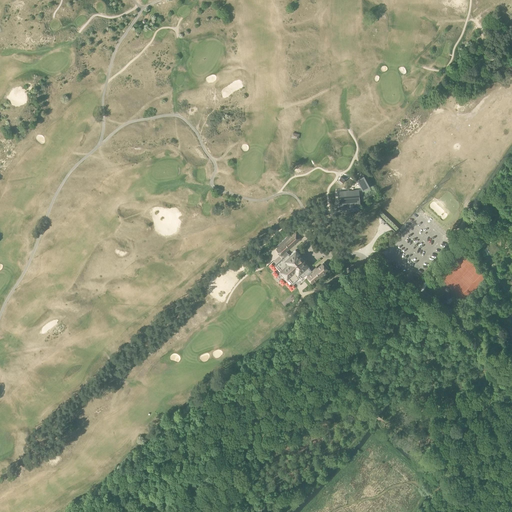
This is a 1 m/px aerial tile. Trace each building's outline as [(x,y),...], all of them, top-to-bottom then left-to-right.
[(357,181),(363,192),(369,189),(363,177),(357,181)] [(337,213),(359,211),(358,191),(338,192),(339,205),(336,205),(337,213)] [(378,215),(394,230),(397,227),(381,212),(378,215)] [(289,249),(300,239),(296,234),(291,238),(290,236),(276,248),(278,250),(277,251),(281,256),(279,258),(282,261),(276,266),(292,284),(301,276),(303,279),(306,276),(308,277),(307,278),(312,283),(327,270),(328,268),(324,264),(322,265),(312,274),(310,272),(311,271),(307,266),(295,252),(292,254),(291,253),(292,252),(289,249)] [(266,254),(273,248),(270,244),(263,250),(266,254)] [(374,283),(376,280),(381,275),(378,272),(371,280),(374,283)]
